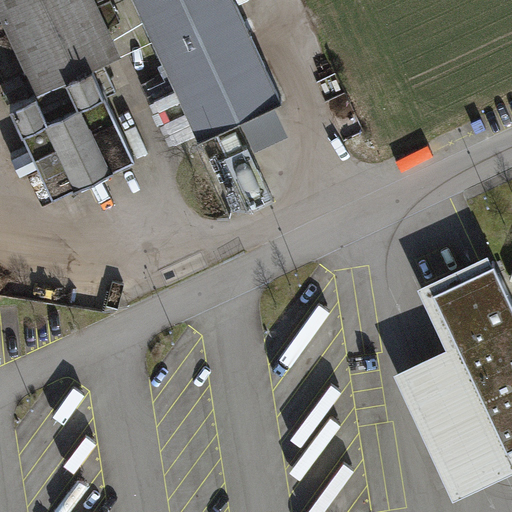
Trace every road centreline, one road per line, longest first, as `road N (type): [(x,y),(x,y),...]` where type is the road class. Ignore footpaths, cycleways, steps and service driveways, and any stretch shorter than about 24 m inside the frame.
road 1 (unclassified): [(511,126),(0,367)]
road 2 (unknown): [(406,511),(374,367),(357,198)]
